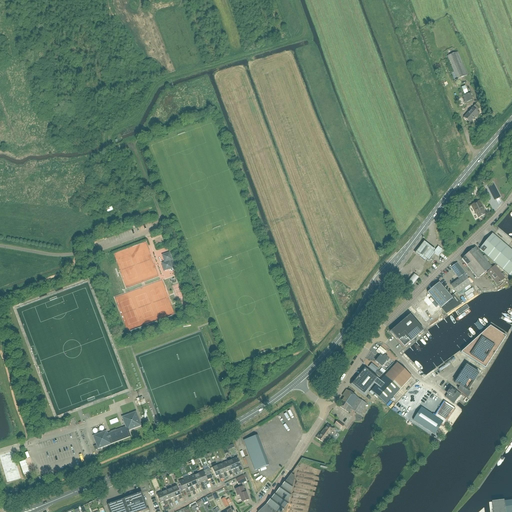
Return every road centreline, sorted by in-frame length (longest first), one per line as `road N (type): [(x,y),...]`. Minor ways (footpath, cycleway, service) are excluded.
road 1 (primary): [(297,381),(511,120)]
road 2 (primary): [(41,506),(224,429),(297,381)]
road 3 (unclassified): [(324,405),(380,328),(511,195)]
road 4 (unclassified): [(253,511),(324,405)]
